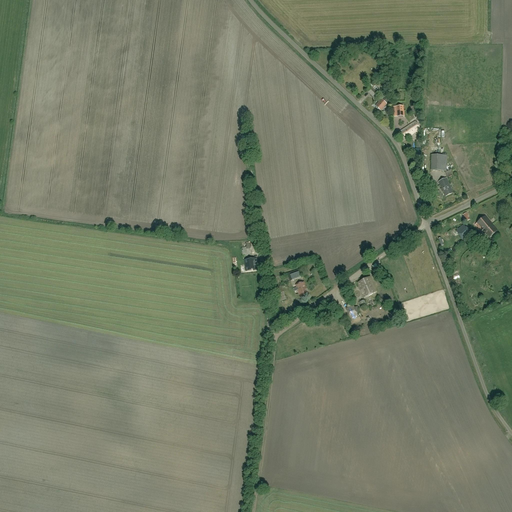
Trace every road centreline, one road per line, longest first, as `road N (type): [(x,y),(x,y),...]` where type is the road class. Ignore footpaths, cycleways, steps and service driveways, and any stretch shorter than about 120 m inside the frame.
road 1 (unclassified): [(426,224),(277,337),(253,511)]
road 2 (unclassified): [(426,224),(389,133),(251,0)]
road 3 (unclassified): [(511,434),(489,401),(426,224)]
